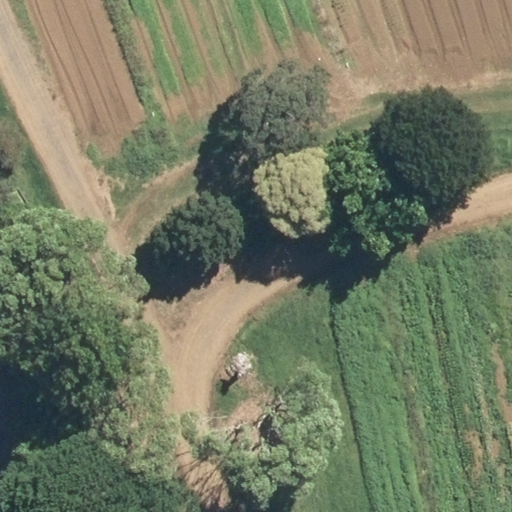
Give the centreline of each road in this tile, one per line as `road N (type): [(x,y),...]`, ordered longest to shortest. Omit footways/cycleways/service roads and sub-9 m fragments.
road 1 (track): [(212,511),(19,0)]
road 2 (track): [(511,179),(418,211),(261,346),(230,470),(236,511)]
